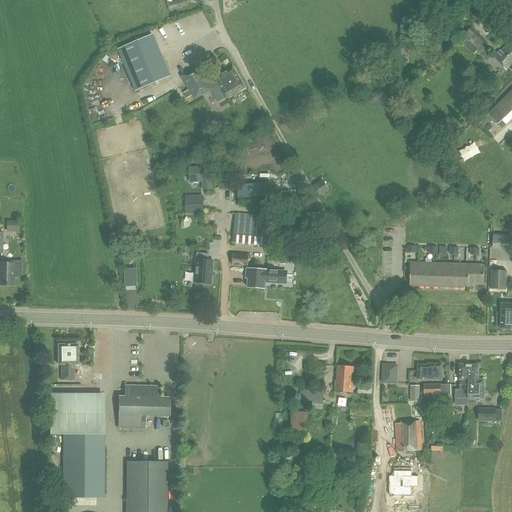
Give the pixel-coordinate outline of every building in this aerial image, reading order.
[(461,13),(464,16),(471,11),(468,8),(461,13)] [(198,21),(201,26),(208,23),(205,18),(198,21)] [(468,41),(479,52),(488,43),(472,26),(461,38),(466,43),(468,41)] [(169,78),(152,36),(118,50),(135,91),(169,78)] [(418,44),(423,52),(433,46),(429,38),(418,44)] [(509,68),(511,70),(511,49),(507,45),(494,58),(507,70),(509,68)] [(192,95),(194,99),(213,89),(200,65),(181,76),(189,90),(184,93),(187,98),(192,95)] [(218,85),(226,99),(246,87),(234,67),(216,78),(220,84),(218,85)] [(369,92),(373,103),(383,100),(379,88),(369,92)] [(511,118),(511,90),(489,113),(503,128),(511,118)] [(506,148),(511,142),(511,126),(498,140),(506,148)] [(191,179),(203,178),(204,186),(212,186),(211,178),(212,178),(211,166),(190,167),(191,179)] [(314,186),(320,195),(329,189),(324,180),(314,186)] [(235,186),(237,199),(272,196),(271,182),(235,186)] [(203,196),(186,196),(186,213),(203,213),(203,196)] [(233,243),(254,245),(255,235),(267,236),(269,216),(235,212),(233,243)] [(20,229),(21,219),(9,219),(8,229),(20,229)] [(494,239),(493,246),(507,248),(508,241),(494,239)] [(191,253),(188,283),(203,284),(205,261),(201,260),(202,254),(191,253)] [(233,265),(248,266),(249,254),(234,253),(233,265)] [(0,285),(13,286),(14,264),(0,263),(0,285)] [(410,286),(421,286),(422,263),(411,263),(410,286)] [(421,286),(431,286),(432,264),(422,263),(421,286)] [(431,286),(442,287),(442,264),(432,264),(431,286)] [(442,287),(452,287),(453,264),(442,264),(442,287)] [(452,287),(462,287),(463,265),(453,264),(452,287)] [(490,289),(505,290),(506,264),(492,264),(490,289)] [(462,287),(468,287),(468,284),(473,284),(474,265),(463,265),(462,287)] [(474,265),(473,284),(484,284),(485,265),(474,265)] [(137,286),(137,269),(125,269),(125,287),(137,286)] [(247,269),(246,276),(248,276),(248,287),(265,288),(265,281),(269,282),(285,284),(286,272),(270,270),(270,273),(266,272),(266,270),(247,269)] [(500,329),(511,329),(511,303),(502,303),(500,329)] [(61,365),(61,381),(75,381),(74,365),(79,365),(79,344),(58,344),(58,365),(61,365)] [(418,378),(442,379),(442,365),(428,364),(428,365),(418,365),(418,378)] [(455,404),(468,405),(468,399),(469,365),(459,365),(459,380),(460,380),(460,389),(456,389),(455,404)] [(469,365),(468,399),(483,400),(484,395),(484,380),(478,380),(479,365),(469,365)] [(335,391),(352,392),(354,367),(338,366),(337,381),(336,381),(335,391)] [(383,371),(383,383),(397,384),(397,372),(383,371)] [(425,396),(425,401),(431,401),(431,395),(442,395),(451,395),(451,385),(441,385),(441,384),(424,384),(424,396),(425,396)] [(118,426),(144,427),(144,415),(169,416),(170,397),(159,397),(160,386),(125,385),(125,396),(119,396),(118,426)] [(411,403),(419,403),(419,386),(411,386),(411,403)] [(301,389),(300,400),(322,401),(323,390),(301,389)] [(49,435),(63,435),(63,498),(104,498),(104,435),(100,435),(100,434),(92,434),(92,394),(49,394),(49,435)] [(349,414),(369,417),(370,404),(352,402),(349,414)] [(378,420),(387,420),(387,403),(379,403),(378,420)] [(479,408),(479,422),(496,422),(496,409),(479,408)] [(303,437),(304,412),(292,411),(291,436),(303,437)] [(424,447),(423,419),(398,419),(399,448),(424,447)] [(379,428),(380,451),(388,451),(386,427),(379,428)] [(166,511),(167,461),(127,461),(126,511),(166,511)] [(414,473),(396,472),(396,477),(391,477),(390,496),(395,496),(395,497),(413,498),(413,489),(420,489),(420,478),(414,478),(414,473)]
